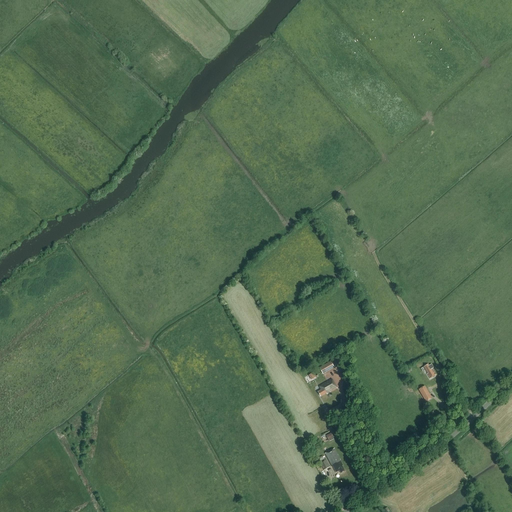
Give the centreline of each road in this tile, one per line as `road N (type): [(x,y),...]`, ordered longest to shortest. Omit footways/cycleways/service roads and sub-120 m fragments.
road 1 (unclassified): [(346,511),(511,381)]
road 2 (track): [(374,239),(378,265),(473,417)]
